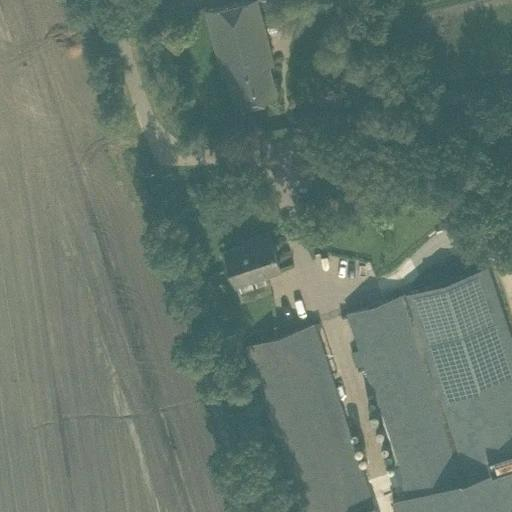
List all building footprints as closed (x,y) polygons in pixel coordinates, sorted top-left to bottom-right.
[(258,0),(243,0),(206,9),(223,75),(229,74),(237,105),(276,95),(268,64),(274,63),(258,0)] [(299,245),(300,226),(291,226),(290,245),(299,245)] [(255,235),(256,239),(225,249),(236,283),(281,268),(269,231),(255,235)] [(393,499),(396,511),(511,511),(511,337),(488,265),(348,311),(398,463),(403,478),(408,494),(393,499)] [(224,327),(228,340),(245,335),(240,321),(224,327)] [(375,511),(314,323),(247,345),(301,511),(375,511)] [(398,463),(387,466),(392,481),(403,478),(398,463)]
